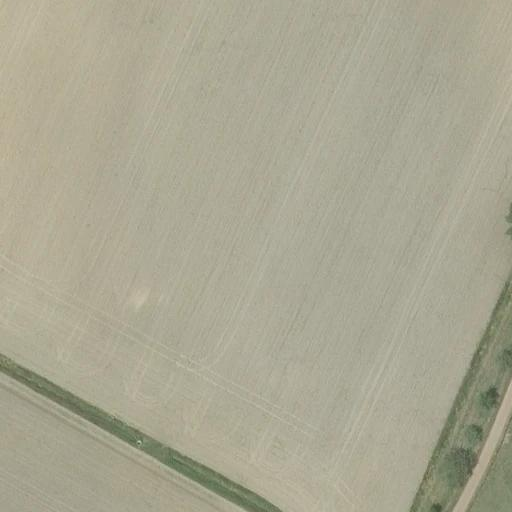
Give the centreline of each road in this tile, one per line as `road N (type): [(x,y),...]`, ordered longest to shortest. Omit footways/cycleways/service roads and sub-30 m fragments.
road 1 (track): [(0,378),(237,511)]
road 2 (track): [(459,511),(511,393)]
